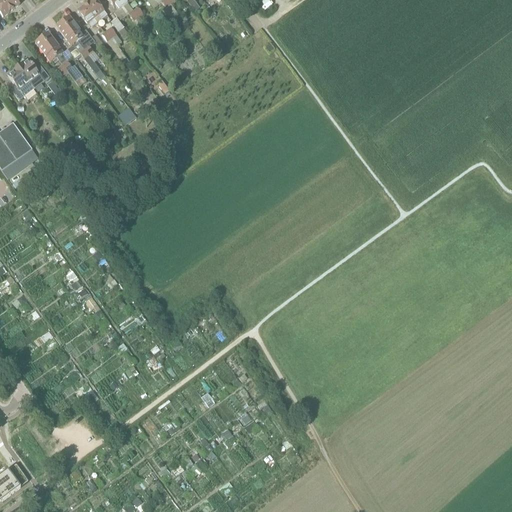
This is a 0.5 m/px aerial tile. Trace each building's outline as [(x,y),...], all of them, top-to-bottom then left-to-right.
[(8,3),(5,0),(0,0),(0,15),(3,19),(10,13),(5,7),(7,6),(6,4),(8,3)] [(5,7),(10,13),(20,6),(15,0),(5,0),(8,3),(6,4),(7,6),(5,7)] [(89,14),(93,20),(98,17),(101,21),(107,17),(94,0),(92,0),(87,4),(91,10),(90,12),(91,13),(89,14)] [(128,16),(134,23),(139,20),(133,12),(127,5),(123,0),(107,0),(114,9),(116,7),(119,11),(113,15),(119,23),(128,16)] [(145,0),(154,11),(161,5),(160,4),(163,2),(161,0),(145,0)] [(172,0),(165,0),(163,2),(169,9),(171,7),(175,3),(172,0)] [(184,0),(194,13),(199,9),(192,0),(184,0)] [(91,10),(87,4),(76,12),(87,25),(88,24),(92,29),(97,25),(93,20),(89,14),(91,13),(90,12),(91,10)] [(137,9),(133,12),(139,20),(143,16),(137,9)] [(69,18),(62,23),(80,46),(81,48),(82,49),(87,45),(82,39),(84,38),(69,18)] [(118,34),(124,30),(117,20),(111,24),(118,34)] [(80,46),(62,23),(55,28),(71,48),(67,51),(73,59),(75,62),(81,57),(100,82),(104,79),(89,58),(83,50),(82,49),(81,48),(80,46)] [(106,33),(112,40),(117,47),(121,43),(111,29),(106,33)] [(112,40),(106,33),(101,36),(107,43),(112,40)] [(48,34),(41,39),(56,59),(62,66),(68,74),(75,84),(82,78),(74,68),(72,69),(67,63),(73,59),(67,51),(63,54),(48,34)] [(56,59),(41,39),(34,44),(49,64),(56,59)] [(265,48),(269,54),(273,51),(269,45),(265,48)] [(88,47),(83,50),(89,58),(93,54),(88,47)] [(121,52),(116,56),(121,63),(126,59),(121,52)] [(17,69),(29,85),(34,81),(35,82),(37,82),(40,86),(49,79),(40,68),(35,72),(27,61),(22,65),(17,69)] [(68,74),(62,66),(57,70),(63,77),(68,74)] [(29,85),(17,69),(11,73),(12,73),(7,77),(15,87),(10,91),(18,102),(34,90),(29,85)] [(52,83),(47,87),(51,92),(56,88),(52,83)] [(0,170),(8,182),(23,171),(17,163),(32,152),(13,125),(0,134),(0,170)] [(75,145),(69,149),(74,156),(79,162),(85,157),(75,145)] [(79,179),(73,185),(81,195),(82,194),(87,189),(79,179)] [(87,189),(82,194),(89,202),(92,199),(94,198),(87,189)] [(131,197),(125,200),(128,205),(134,201),(131,197)] [(81,220),(87,216),(82,210),(78,212),(77,214),(81,220)] [(39,240),(45,236),(46,235),(42,230),(41,231),(35,235),(39,240)] [(98,253),(93,257),(97,262),(102,258),(98,253)] [(65,264),(61,267),(65,273),(69,270),(68,268),(66,264),(65,264)] [(68,276),(66,277),(70,283),(76,279),(72,273),(68,276)] [(114,279),(109,274),(103,279),(108,284),(114,279)] [(82,289),(78,283),(72,288),(76,294),(82,289)] [(84,290),(78,294),(83,302),(89,298),(84,290)] [(17,301),(21,307),(27,303),(23,297),(17,301)] [(92,299),(85,304),(90,310),(96,305),(92,299)] [(22,308),(21,309),(23,312),(24,311),(26,314),(26,313),(31,310),(27,305),(24,307),(23,307),(22,308)] [(94,315),(95,316),(98,321),(104,317),(100,311),(95,314),(94,315)] [(39,318),(35,312),(30,316),(34,322),(39,318)] [(44,345),(52,340),(53,339),(49,333),(40,339),(44,345)] [(44,345),(42,347),(46,353),(57,346),(52,340),(44,345)] [(178,341),(170,345),(174,351),(181,347),(178,341)] [(123,345),(117,349),(121,355),(127,350),(123,345)] [(160,349),(156,345),(151,351),(154,355),(160,349)] [(157,360),(162,356),(164,357),(166,356),(164,354),(162,351),(154,357),(157,360)] [(62,353),(56,358),(58,360),(62,364),(67,360),(62,353)] [(133,358),(128,363),(132,369),(138,364),(133,358)] [(153,358),(146,362),(150,369),(158,365),(153,358)] [(129,370),(125,373),(130,381),(135,379),(132,375),(129,370)] [(77,373),(70,378),(72,380),(74,383),(81,378),(77,373)] [(114,383),(109,387),(113,391),(117,388),(114,383)] [(83,396),(83,397),(87,394),(91,391),(87,385),(79,390),(83,396)] [(125,397),(120,401),(124,406),(129,402),(125,397)] [(73,410),(66,413),(69,418),(76,415),(73,410)] [(187,416),(183,420),(187,425),(192,421),(188,415),(187,415),(187,416)] [(246,416),(241,420),(245,426),(250,422),(246,416)] [(253,422),(244,430),(248,434),(257,427),(253,422)] [(172,428),(168,423),(163,427),(164,429),(163,429),(166,433),(167,432),(172,428)] [(181,430),(176,424),(172,428),(176,434),(181,430)] [(176,434),(172,428),(167,432),(171,437),(176,434)] [(226,441),(232,437),(227,431),(222,435),(226,441)] [(229,440),(224,444),(227,449),(233,445),(229,440)] [(209,446),(204,450),(207,454),(212,451),(209,446)] [(265,460),(263,461),(266,464),(267,463),(267,464),(272,460),(269,456),(264,460),(265,460)] [(200,461),(196,465),(202,473),(202,474),(207,470),(200,461)] [(180,475),(184,472),(179,466),(175,469),(180,475)] [(11,470),(8,472),(13,479),(16,476),(14,473),(11,470)] [(170,474),(166,470),(161,474),(165,478),(170,474)] [(176,473),(173,470),(170,473),(175,479),(179,475),(177,472),(176,473)] [(8,472),(1,477),(13,494),(20,489),(15,482),(13,479),(8,472)] [(80,479),(75,472),(70,476),(75,483),(80,479)] [(16,476),(13,479),(15,482),(19,480),(23,476),(21,473),(16,476)] [(1,477),(0,477),(0,490),(7,499),(13,494),(1,477)] [(19,480),(15,482),(20,489),(24,487),(21,483),(19,480)] [(86,486),(91,493),(96,489),(91,482),(86,486)] [(158,482),(153,486),(157,492),(163,488),(158,482)] [(229,485),(221,490),(225,497),(233,491),(229,485)] [(136,508),(142,504),(137,498),(131,503),(136,508)]
